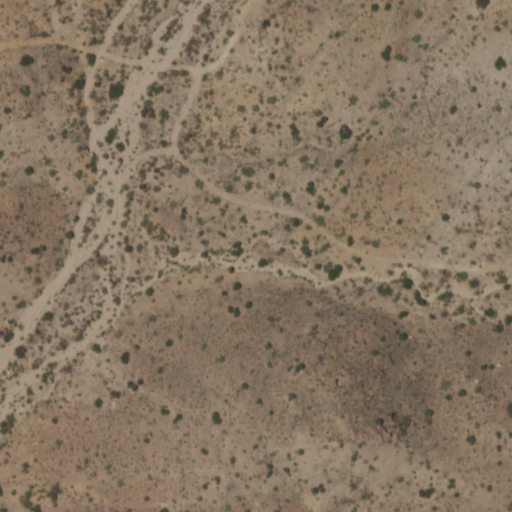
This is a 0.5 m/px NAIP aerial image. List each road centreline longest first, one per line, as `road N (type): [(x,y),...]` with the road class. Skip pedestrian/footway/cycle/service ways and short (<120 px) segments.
road 1 (track): [(511,259),(483,270),(362,257),(296,212),(215,193),(181,149),(195,73)]
road 2 (track): [(0,39),(100,40),(195,73)]
